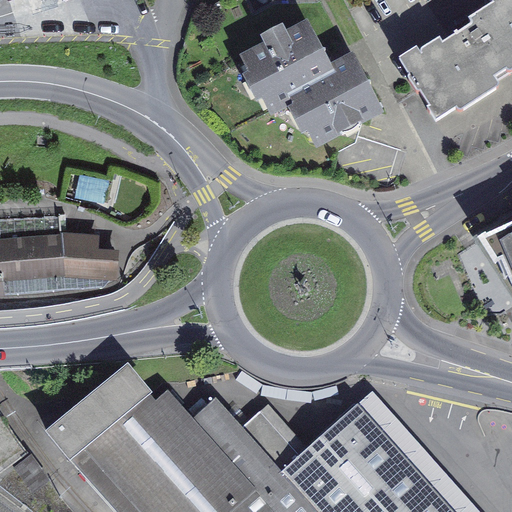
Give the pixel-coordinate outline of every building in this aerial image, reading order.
[(511,80),(511,0),(493,0),(405,58),(448,122),(511,80)] [(279,108),(295,99),(321,145),(381,110),(352,61),(333,72),(308,28),(252,60),(279,108)] [(80,180),(76,203),(104,208),(108,185),(80,180)] [(0,294),(101,288),(117,281),(119,251),(98,248),(95,234),(62,232),(59,213),(0,216),(0,294)] [(511,219),(478,239),(511,294),(511,219)] [(49,435),(72,460),(153,391),(128,364),(49,435)] [(452,511),(356,405),(306,450),(268,408),(243,431),(214,398),(192,418),(168,391),(160,398),(153,391),(72,460),(118,511),(452,511)]
